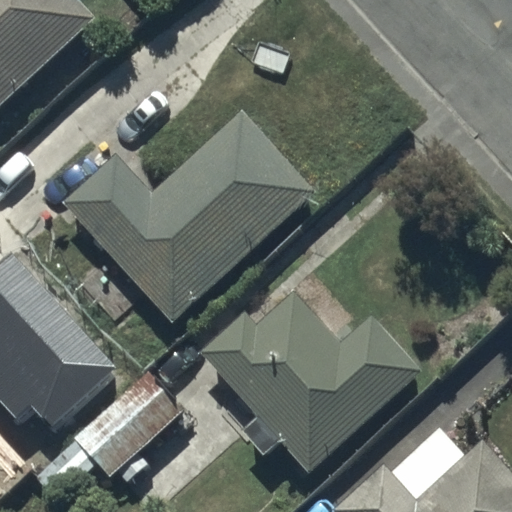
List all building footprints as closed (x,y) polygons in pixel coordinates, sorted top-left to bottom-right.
[(0,0),(0,129),(98,36),(63,0),(0,0)] [(32,197),(38,204),(95,156),(62,117),(3,166),(7,171),(2,175),(25,202),(32,197)] [(122,173),(68,221),(176,342),(319,214),(243,130),(155,209),(122,173)] [(0,295),(38,261),(0,219),(0,295)] [(248,329),(204,371),(264,435),(248,450),(271,474),(286,460),(317,493),(426,389),(377,337),(348,365),(299,313),(264,346),(248,329)] [(388,484),(357,511),(511,511),(511,488),(486,461),(470,475),(443,446),(394,491),(388,484)]
